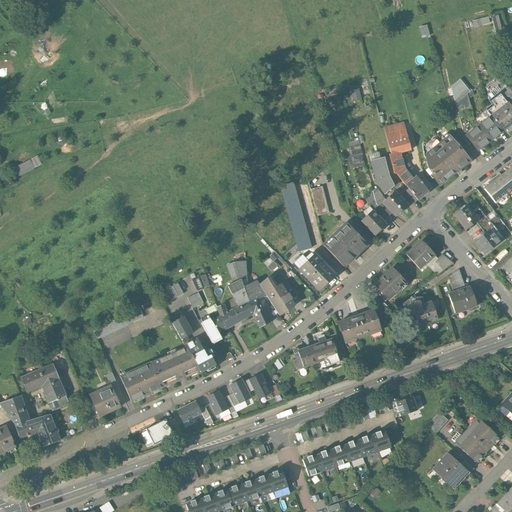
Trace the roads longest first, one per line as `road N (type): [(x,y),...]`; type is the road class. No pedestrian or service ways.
road 1 (residential): [(126,422),(267,351),(430,217)]
road 2 (primary): [(277,420),(16,511)]
road 3 (primary): [(511,337),(277,420)]
road 4 (residential): [(511,311),(430,217)]
